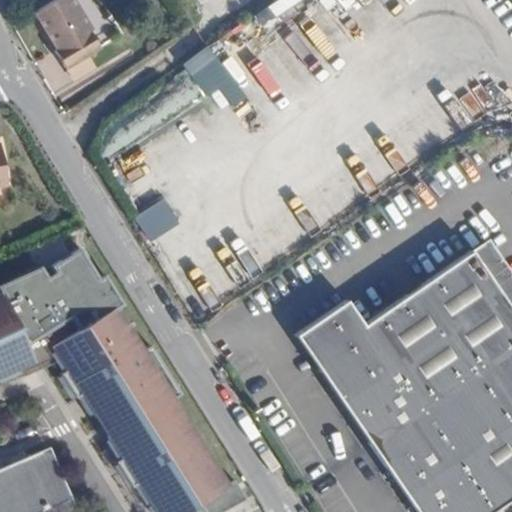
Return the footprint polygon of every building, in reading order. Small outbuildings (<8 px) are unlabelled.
[(92,30),(72,0),(52,0),(33,12),(57,50),(54,52),(65,69),(100,49),(89,31),(92,30)] [(258,28),(299,0),(269,0),(249,14),(258,28)] [(267,32),(287,65),(314,49),(293,16),(267,32)] [(106,72),(133,59),(128,49),(101,62),(106,72)] [(138,141),(135,138),(214,85),(227,105),(241,95),(213,53),(84,139),(101,166),(138,141)] [(144,240),(177,223),(162,197),(130,214),(144,240)] [(511,283),(480,238),(463,250),(511,319),(511,283)] [(0,374),(26,362),(13,334),(24,328),(37,356),(59,342),(66,354),(71,364),(66,367),(81,392),(87,389),(100,410),(126,394),(139,415),(113,431),(126,453),(120,456),(136,482),(141,479),(161,511),(181,511),(205,499),(212,511),(219,511),(250,494),(238,475),(231,479),(179,392),(186,388),(155,340),(149,344),(124,303),(130,299),(112,269),(106,272),(88,243),(59,260),(62,266),(55,271),(48,260),(5,281),(8,287),(0,291),(0,374)] [(366,447),(410,511),(483,511),(511,492),(511,319),(463,250),(356,324),(339,300),(288,335),(366,447)] [(13,334),(26,362),(31,371),(66,354),(59,342),(37,356),(24,328),(13,334)] [(0,511),(78,511),(50,446),(0,467),(0,511)]
